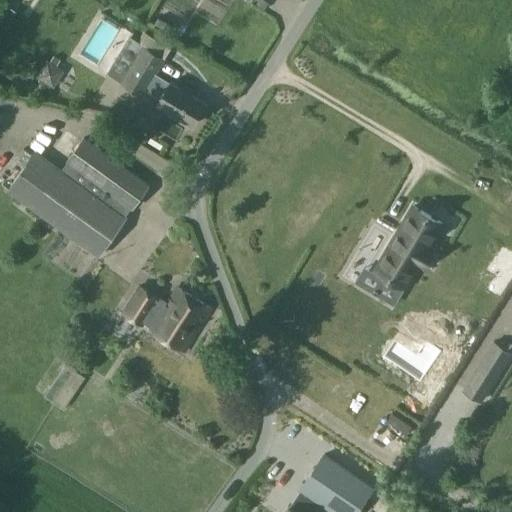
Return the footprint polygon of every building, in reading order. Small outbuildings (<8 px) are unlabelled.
[(196,0),(180,33),(225,56),(252,0),(196,0)] [(7,5),(0,16),(0,22),(7,27),(17,11),(7,5)] [(170,32),(174,26),(159,18),(156,24),(170,32)] [(206,102),(172,82),(156,72),(164,59),(130,39),(109,74),(143,94),(146,89),(162,99),(159,104),(193,124),(206,102)] [(53,86),(63,72),(48,63),(39,77),(53,86)] [(124,101),(115,116),(125,122),(134,108),(124,101)] [(145,126),(140,139),(161,146),(165,133),(145,126)] [(126,219),(150,186),(85,140),(62,173),(126,219)] [(100,256),(126,219),(62,173),(35,153),(8,190),(100,256)] [(445,224),(413,204),(372,273),(404,292),(419,268),(423,271),(434,251),(430,248),(445,224)] [(72,244),(55,268),(76,283),(93,259),(72,244)] [(177,286),(175,290),(167,303),(162,300),(160,304),(157,302),(160,297),(140,286),(124,312),(185,349),(211,307),(177,286)] [(366,338),(376,314),(353,305),(343,328),(366,338)] [(336,332),(304,390),(311,394),(315,387),(328,394),(356,343),(336,332)] [(494,341),(464,389),(480,399),(510,351),(494,341)] [(56,363),(44,380),(53,386),(65,369),(56,363)] [(53,386),(46,397),(63,409),(85,376),(68,365),(65,369),(53,386)] [(319,456),(300,486),(310,495),(324,504),(334,511),(344,511),(362,487),(319,456)] [(318,511),(324,504),(310,495),(298,511),(290,505),(284,511),(318,511)]
